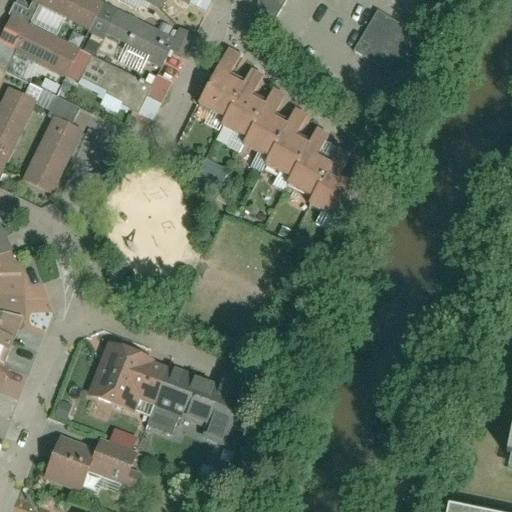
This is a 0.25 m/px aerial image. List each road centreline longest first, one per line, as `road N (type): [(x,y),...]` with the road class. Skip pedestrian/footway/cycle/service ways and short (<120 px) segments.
road 1 (residential): [(45,235),(115,152),(169,124),(228,28)]
road 2 (residential): [(70,299),(262,378)]
road 3 (residential): [(0,482),(70,299)]
road 4 (residential): [(228,28),(374,127)]
